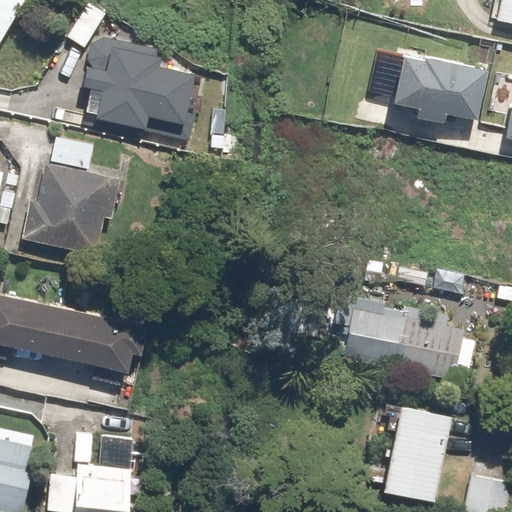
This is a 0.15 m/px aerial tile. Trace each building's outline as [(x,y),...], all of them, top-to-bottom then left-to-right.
[(0,0),(0,35),(20,0),(0,0)] [(511,0),(501,0),(497,18),(511,20),(511,0)] [(42,32),(21,19),(5,47),(27,60),(42,32)] [(93,79),(86,116),(133,125),(134,116),(187,125),(198,61),(154,54),(157,41),(103,32),(91,38),(84,77),(93,79)] [(403,42),(391,92),(417,98),(415,106),(441,112),(443,104),(477,112),(489,62),(403,42)] [(511,87),(503,125),(511,126),(511,87)] [(43,161),(26,236),(92,252),(110,177),(43,161)] [(0,294),(0,340),(122,369),(132,326),(0,294)] [(356,299),(343,353),(451,380),(465,325),(356,299)] [(400,407),(381,483),(431,495),(450,419),(400,407)] [(0,505),(19,510),(35,446),(0,437),(0,505)] [(70,511),(124,511),(129,468),(76,462),(70,511)] [(471,475),(461,509),(471,511),(500,511),(508,485),(471,475)]
